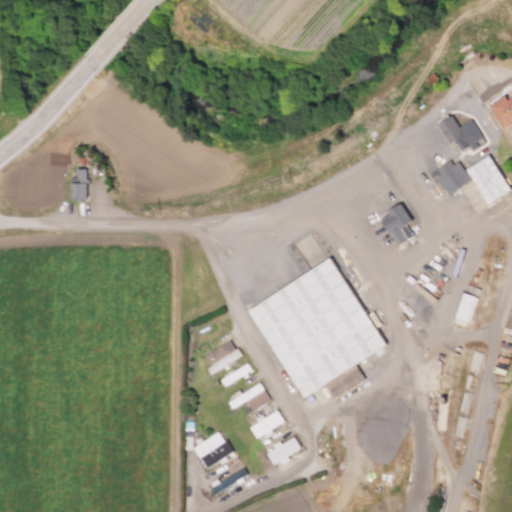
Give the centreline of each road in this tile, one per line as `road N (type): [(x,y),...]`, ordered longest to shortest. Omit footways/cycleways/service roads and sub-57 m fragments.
road 1 (track): [(295,429),(233,318),(211,226)]
road 2 (tertiary): [(91,65),(0,150)]
